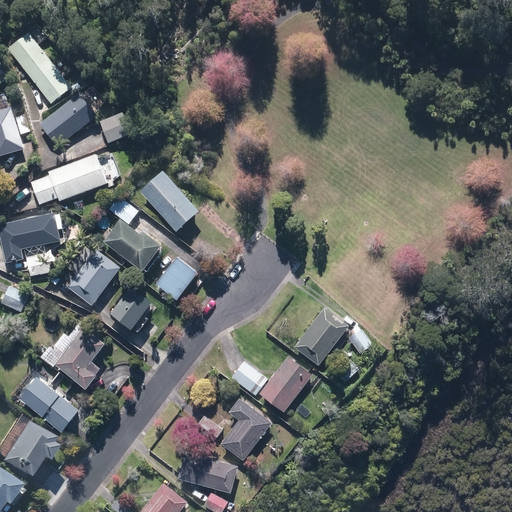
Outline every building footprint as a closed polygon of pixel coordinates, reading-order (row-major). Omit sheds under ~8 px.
[(71,89),(29,35),(9,50),(51,104),(71,89)] [(41,126),(58,147),(96,118),(79,96),(41,126)] [(0,158),(24,151),(11,109),(0,112),(0,158)] [(99,122),(109,144),(132,134),(123,112),(99,122)] [(90,133),(63,152),(67,162),(105,148),(99,130),(90,133)] [(206,164),(191,145),(168,164),(183,182),(206,164)] [(51,177),(31,184),(40,206),(58,199),(59,201),(105,184),(95,157),(50,174),(51,177)] [(162,174),(141,193),(176,233),(197,215),(162,174)] [(139,212),(119,196),(108,209),(128,226),(139,212)] [(53,216),(0,226),(0,238),(5,264),(22,261),(20,251),(59,243),(53,216)] [(121,222),(103,244),(141,274),(160,250),(142,235),(140,237),(121,222)] [(68,289),(91,307),(120,270),(96,252),(68,289)] [(46,255),(27,260),(31,277),(50,273),(46,255)] [(177,260),(156,286),(176,301),(196,275),(177,260)] [(30,296),(11,286),(2,304),(20,314),(30,296)] [(130,290),(110,316),(131,331),(150,305),(130,290)] [(295,349),(318,366),(347,328),(325,311),(295,349)] [(373,346),(358,326),(350,332),(352,335),(347,338),(360,355),(373,346)] [(105,345),(83,329),(54,366),(85,390),(94,378),(85,371),(105,345)] [(311,377),(287,359),(259,395),(283,413),(311,377)] [(358,371),(348,360),(333,374),(343,385),(358,371)] [(266,381),(244,364),(232,378),(255,395),(266,381)] [(77,413),(36,380),(20,399),(61,433),(77,413)] [(270,425),(239,401),(229,414),(239,422),(221,445),(242,461),(270,425)] [(223,431),(206,416),(198,424),(215,440),(223,431)] [(25,424),(0,461),(0,464),(23,481),(36,461),(40,464),(49,451),(44,448),(48,442),(25,424)] [(186,454),(178,480),(229,495),(237,468),(186,454)] [(0,506),(1,507),(15,489),(0,477),(0,506)] [(144,511),(181,511),(186,507),(163,489),(144,511)] [(223,511),(228,503),(211,494),(204,508),(211,511),(223,511)] [(133,511),(118,501),(110,511),(133,511)]
